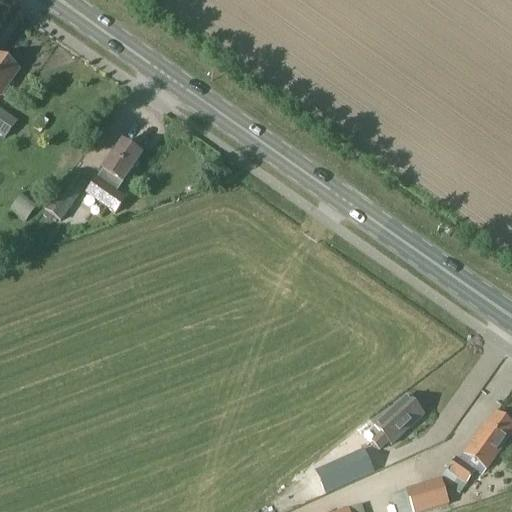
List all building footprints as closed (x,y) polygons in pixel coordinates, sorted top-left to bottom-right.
[(0,97),(18,72),(0,59),(0,137),(4,141),(17,122),(0,110),(0,97)] [(126,200),(116,193),(140,158),(121,144),(102,171),(96,179),(84,195),(114,216),(126,200)] [(87,185),(71,173),(44,212),(60,224),(87,185)] [(380,435),(371,443),(379,452),(388,444),(390,446),(423,417),(405,398),(373,427),(380,435)] [(455,458),(442,477),(459,495),(475,473),(481,477),(486,471),(486,470),(511,433),(511,427),(494,415),(485,426),(484,425),(463,454),(459,460),(455,458)] [(374,475),(363,452),(314,473),(324,496),(374,475)] [(440,480),(428,484),(391,495),(395,511),(430,511),(448,507),(440,480)] [(271,489),(261,506),(272,511),(286,511),(293,501),(271,489)]
